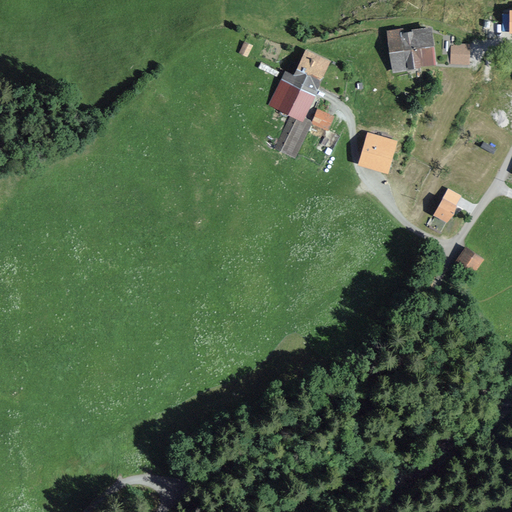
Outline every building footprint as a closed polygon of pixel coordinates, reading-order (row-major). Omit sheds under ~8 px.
[(430,28),(387,32),(391,71),(434,67),(430,28)] [(468,45),(451,45),(451,65),(468,66),(468,45)] [(331,61),(306,49),(293,75),(285,71),(269,103),(292,114),(304,119),(331,61)] [(335,117),(318,110),(312,123),(329,130),(335,117)] [(292,114),(275,150),(295,159),(311,123),(304,119),(292,114)] [(386,172),(395,139),(371,132),(362,165),(386,172)] [(461,196),(448,188),(433,215),(447,222),(461,196)] [(482,258),(465,247),(452,266),(469,277),(482,258)]
